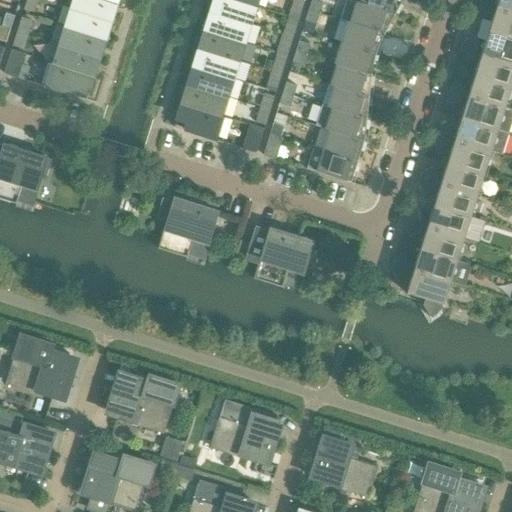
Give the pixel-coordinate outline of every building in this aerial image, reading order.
[(37,0),(26,0),(23,9),(33,12),(37,0)] [(108,0),(71,0),(69,8),(110,20),(116,2),(108,0)] [(236,0),(213,0),(210,11),(250,24),(256,6),(236,0)] [(304,1),(300,0),(293,0),(289,12),(299,15),(304,1)] [(312,0),(311,0),(308,10),(319,14),(322,3),(312,0)] [(346,0),(340,20),(347,22),(349,22),(349,23),(383,34),(394,14),(379,9),(350,0),(346,0)] [(350,0),(379,9),(394,14),(401,0),(350,0)] [(511,0),(496,0),(494,9),(511,15),(511,0)] [(489,8),(474,3),(474,5),(473,7),(474,9),(474,11),(475,13),(478,19),(487,15),(489,8)] [(69,8),(64,26),(104,39),(110,20),(69,8)] [(511,15),(494,9),(487,31),(511,39),(511,15)] [(319,14),(308,10),(305,21),(316,24),(319,14)] [(210,11),(204,30),(244,43),(250,24),(210,11)] [(5,14),(1,26),(10,29),(14,16),(5,14)] [(21,17),(16,32),(26,35),(31,20),(21,17)] [(287,20),(282,35),(292,38),(297,23),(287,20)] [(347,22),(341,43),(375,54),(376,51),(378,45),(382,36),(383,34),(349,23),(349,22),(347,22)] [(10,29),(1,26),(0,29),(0,40),(5,42),(10,29)] [(64,26),(58,44),(58,45),(98,57),(104,39),(64,26)] [(204,30),(198,48),(238,61),(244,43),(204,30)] [(511,39),(487,31),(480,53),(511,62),(511,39)] [(26,35),(16,32),(12,46),(22,49),(26,35)] [(292,38),(282,35),(278,49),(288,52),(292,38)] [(461,44),(460,47),(476,51),(478,44),(473,36),(465,40),(464,41),(463,43),(461,44)] [(42,59),(51,62),(93,75),(98,57),(58,45),(58,44),(48,41),(45,46),(43,53),(42,59)] [(298,41),(295,52),(306,55),(309,44),(298,41)] [(334,64),(336,65),(336,64),(370,75),(371,72),(372,62),(375,54),(341,43),(334,64)] [(476,51),(460,47),(460,48),(460,50),(460,52),(461,54),(461,56),(465,63),(473,58),(476,51)] [(198,48),(192,67),(233,79),(238,61),(198,48)] [(4,73),(16,77),(23,53),(11,50),(3,73),(4,74),(4,73)] [(306,55),(295,52),(292,62),(303,66),(306,55)] [(511,62),(480,53),(473,75),(510,86),(511,80),(511,62)] [(275,57),(271,71),(281,74),(285,60),(275,57)] [(43,86),(85,99),(86,95),(90,97),(95,81),(91,80),(93,75),(51,62),(43,86)] [(330,85),(334,87),(334,86),(368,97),(369,84),(370,75),(336,64),(336,65),(330,85)] [(192,67),(186,85),(227,98),(233,79),(192,67)] [(281,74),(271,71),(266,85),(276,89),(281,74)] [(473,75),(467,97),(503,108),(505,101),(509,100),(510,96),(508,93),(510,86),(473,75)] [(448,88),(447,90),(462,95),(464,88),(460,79),(452,83),(450,85),(449,86),(448,88)] [(285,82),(282,93),(293,96),(296,86),(285,82)] [(186,85),(181,103),(221,116),(221,115),(227,98),(186,85)] [(327,107),(331,108),(365,119),(368,97),(334,86),(334,87),(327,107)] [(462,95),(447,90),(446,92),(446,94),(446,96),(447,98),(448,100),(451,106),(460,102),(462,95)] [(264,93),(259,108),(269,111),(274,97),(264,93)] [(293,96),(282,93),(279,103),(290,107),(293,96)] [(467,97),(460,118),(508,133),(511,120),(511,110),(503,108),(467,97)] [(221,116),(181,103),(173,127),(215,140),(223,116),(221,115),(221,116)] [(269,111),(259,108),(255,122),(265,125),(269,111)] [(325,129),(328,130),(329,130),(363,140),(365,119),(331,108),(325,129)] [(460,118),(453,140),(490,152),(501,155),(508,133),(460,118)] [(273,123),(269,134),(280,137),(283,127),(273,123)] [(434,132),(433,134),(449,139),(451,132),(446,123),(438,127),(437,128),(435,130),(434,132)] [(251,125),(243,149),(256,153),(263,129),(251,125)] [(329,130),(328,130),(322,150),(356,161),(363,140),(329,130)] [(282,138),(280,137),(269,134),(263,155),(275,159),(282,138)] [(449,139),(433,134),(433,136),(433,138),(433,140),(434,142),(434,143),(438,150),(446,146),(449,139)] [(453,140),(446,162),(483,173),(485,167),(488,165),(489,162),(488,158),(490,152),(453,140)] [(0,153),(0,199),(15,204),(17,197),(31,202),(33,194),(38,180),(45,158),(3,145),(1,154),(0,153)] [(356,161),(322,150),(313,147),(306,169),(350,182),(356,161)] [(446,162),(439,183),(476,195),(478,188),(482,187),(483,183),(481,180),(483,173),(446,162)] [(421,175),(420,177),(435,182),(437,175),(433,166),(426,170),(425,171),(423,172),(422,173),(421,175)] [(435,182),(420,177),(419,179),(419,181),(419,183),(420,185),(420,187),(424,194),(433,189),(435,182)] [(439,183),(432,205),(469,217),(471,210),(475,208),(476,205),(474,202),(476,195),(439,183)] [(156,218),(165,221),(160,237),(157,249),(186,258),(188,251),(202,255),(203,250),(220,256),(230,225),(213,220),(216,212),(213,211),(214,209),(197,204),(196,206),(174,199),(173,203),(162,199),(156,218)] [(432,205),(426,227),(462,239),(464,232),(468,230),(469,227),(467,223),(469,217),(432,205)] [(407,219),(406,221),(421,226),(423,219),(419,210),(413,213),(411,214),(409,216),(408,217),(407,219)] [(421,226),(406,221),(405,223),(405,225),(406,227),(406,229),(407,231),(410,237),(419,233),(421,226)] [(426,227),(419,249),(455,260),(457,254),(461,252),(462,249),(460,245),(462,239),(426,227)] [(251,244),(247,255),(246,259),(258,262),(256,268),(252,279),(282,288),(284,281),(298,285),(299,282),(305,264),(311,242),(288,235),(289,233),(272,228),(272,230),(270,229),(268,233),(256,229),(251,244)] [(251,244),(239,240),(236,252),(247,255),(251,244)] [(419,249),(412,271),(449,282),(451,275),(454,274),(455,270),(453,267),(455,260),(419,249)] [(393,262),(392,264),(407,269),(410,262),(405,254),(397,258),(396,259),(394,261),(393,262)] [(407,269),(392,264),(392,266),(392,268),(392,270),(392,272),(393,274),(397,281),(405,276),(407,269)] [(449,282),(412,271),(405,293),(424,299),(422,305),(430,318),(432,317),(434,315),(436,313),(438,311),(440,309),(441,306),(442,304),(449,282)] [(76,359),(42,349),(44,343),(20,336),(13,356),(17,357),(9,383),(52,397),(63,400),(76,359)] [(153,378),(151,383),(118,372),(105,414),(116,417),(160,430),(167,404),(171,406),(178,385),(153,378)] [(213,447),(256,461),(267,465),(280,424),(276,422),(278,417),(224,400),(218,419),(221,421),(213,447)] [(0,461),(40,475),(53,434),(19,423),(21,418),(0,411),(0,461)] [(359,448),(322,437),(309,478),(364,495),(373,467),(355,461),(359,448)] [(80,494),(91,497),(87,510),(92,511),(106,511),(109,503),(135,511),(143,485),(146,486),(152,465),(128,458),(126,463),(93,453),(80,494)] [(160,471),(175,476),(190,480),(193,471),(163,462),(160,471)] [(457,473),(428,464),(421,484),(425,485),(417,511),(476,511),(484,488),(456,479),(457,473)] [(252,511),(255,504),(221,493),(223,487),(199,480),(192,500),(196,501),(192,511),(252,511)]
